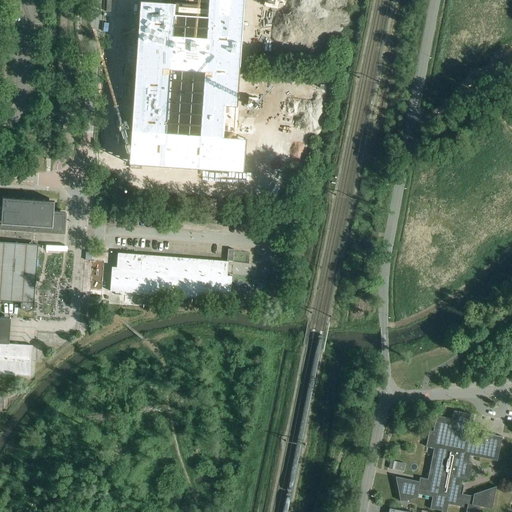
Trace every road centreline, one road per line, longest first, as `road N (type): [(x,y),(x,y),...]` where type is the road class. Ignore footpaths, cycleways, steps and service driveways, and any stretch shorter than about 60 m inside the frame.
road 1 (unclassified): [(384,394),(382,284),(434,0)]
road 2 (residential): [(14,325),(73,328),(80,203),(70,174)]
road 3 (residential): [(70,174),(88,132),(98,0)]
road 4 (unclassified): [(361,511),(384,394)]
